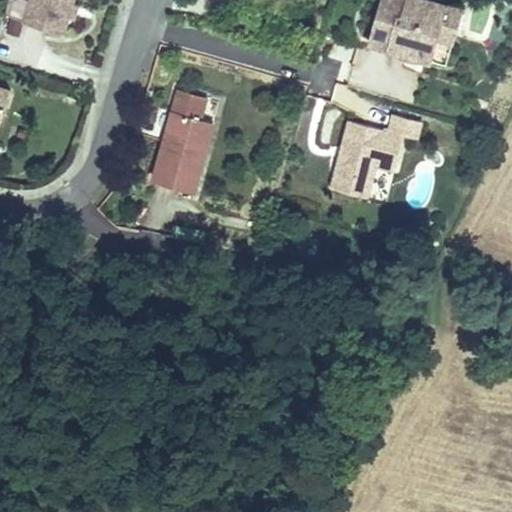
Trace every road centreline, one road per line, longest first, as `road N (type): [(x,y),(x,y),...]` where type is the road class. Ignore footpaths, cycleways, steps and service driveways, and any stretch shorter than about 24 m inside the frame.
road 1 (residential): [(142,24),(85,190),(67,206),(0,209)]
road 2 (residential): [(319,74),(142,24)]
